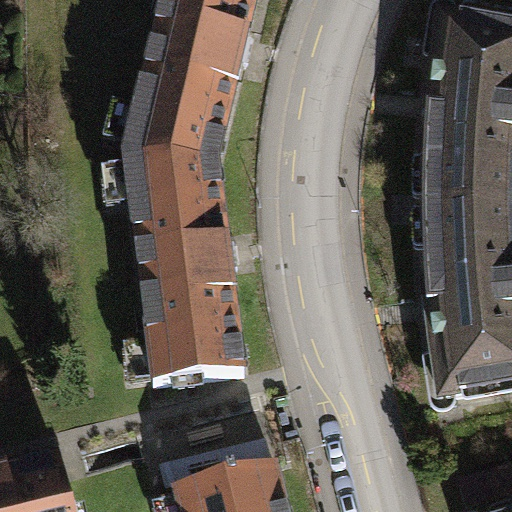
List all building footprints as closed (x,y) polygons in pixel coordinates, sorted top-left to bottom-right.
[(158,0),(122,157),(209,164),(246,0),(158,0)] [(426,122),(424,209),(511,207),(511,27),(437,13),(426,122)] [(209,164),(122,157),(147,386),(233,377),(209,164)] [(511,207),(424,209),(427,311),(441,405),(511,390),(511,207)] [(0,511),(73,511),(59,456),(0,471),(0,511)] [(171,493),(175,511),(289,511),(278,466),(171,493)]
